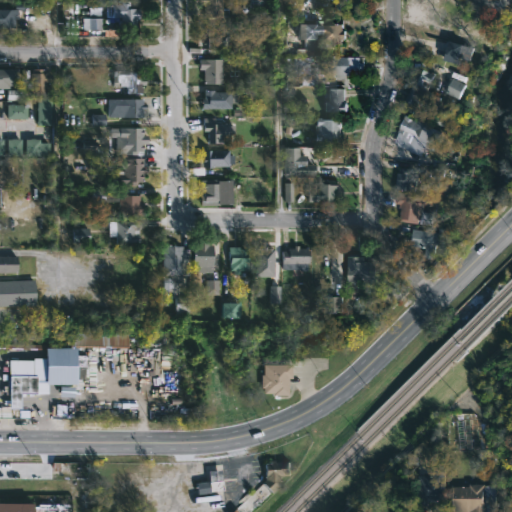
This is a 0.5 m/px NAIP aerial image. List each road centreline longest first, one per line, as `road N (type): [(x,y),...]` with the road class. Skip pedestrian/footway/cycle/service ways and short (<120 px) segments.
road 1 (tertiary): [(0,443),(186,447),(270,428),(358,370),(466,267)]
road 2 (residential): [(394,0),(397,83),(369,159),(378,219),(431,301)]
road 3 (residential): [(175,0),(178,220)]
road 4 (residential): [(178,220),(378,219)]
road 5 (residential): [(0,55),(175,55)]
